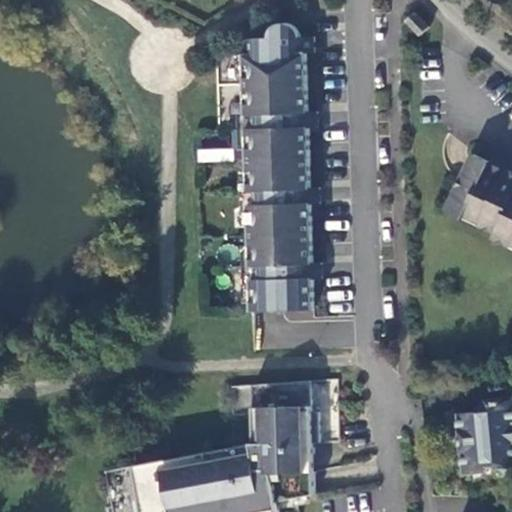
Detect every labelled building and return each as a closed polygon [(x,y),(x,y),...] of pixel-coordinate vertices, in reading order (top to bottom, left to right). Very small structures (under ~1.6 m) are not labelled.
[(433,24),(419,12),(411,21),(424,33),(433,24)] [(245,55),(251,313),(314,311),(313,281),(322,281),(322,264),(313,264),(312,206),(320,206),(320,190),(311,190),(310,130),(319,130),(318,114),(309,114),(308,55),(317,55),(317,39),(303,39),(303,37),(301,34),(298,32),(287,31),(282,26),(278,29),(275,33),(274,36),(254,40),(254,55),(245,55)] [(196,147),(195,161),(233,163),(234,149),(196,147)] [(475,158),(452,211),(502,232),(500,237),(511,241),(511,173),(508,172),(488,163),(475,158)] [(490,158),(488,163),(508,172),(510,166),(490,158)] [(502,232),(452,211),(450,216),(500,237),(502,232)] [(511,241),(500,237),(498,243),(511,248),(511,241)] [(195,457),(179,460),(180,467),(167,469),(165,463),(135,468),(143,511),(281,511),(280,504),(316,498),(315,474),(302,474),(302,462),(315,461),(315,446),(322,445),(321,415),(314,415),(313,384),(254,387),(256,446),(238,449),(239,457),(226,459),(224,452),(208,454),(210,462),(196,464),(195,457)] [(462,448),(465,475),(487,473),(487,468),(511,466),(511,398),(487,400),(477,413),(459,414),(461,436),(466,436),(467,448),(462,448)] [(315,461),(302,462),(302,474),(315,474),(315,461)]
